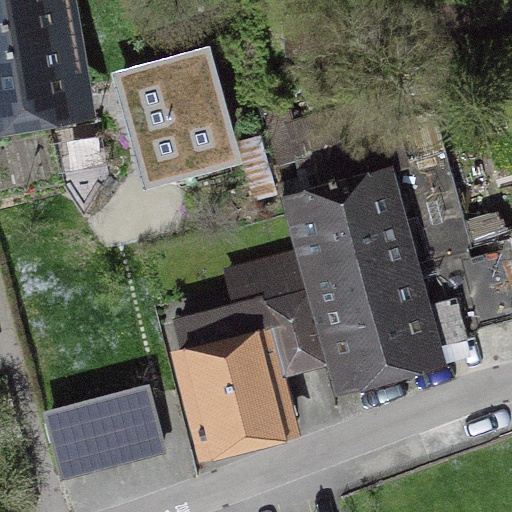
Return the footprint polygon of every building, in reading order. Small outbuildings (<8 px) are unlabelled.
[(66,0),(0,0),(0,128),(86,114),(66,0)] [(339,10),(285,15),(289,53),(342,48),(339,10)] [(236,159),(206,52),(119,76),(149,184),(236,159)] [(444,150),(404,161),(385,97),(289,124),(303,175),(279,182),(332,376),(427,348),(422,332),(404,265),(462,249),(464,260),(475,258),(444,150)] [(511,248),(475,258),(464,260),(462,249),(404,265),(422,332),(511,308),(511,248)] [(282,362),(320,352),(304,290),(266,300),(282,362)] [(209,436),(279,419),(250,305),(180,322),(209,436)] [(149,395),(48,421),(61,472),(162,446),(149,395)]
